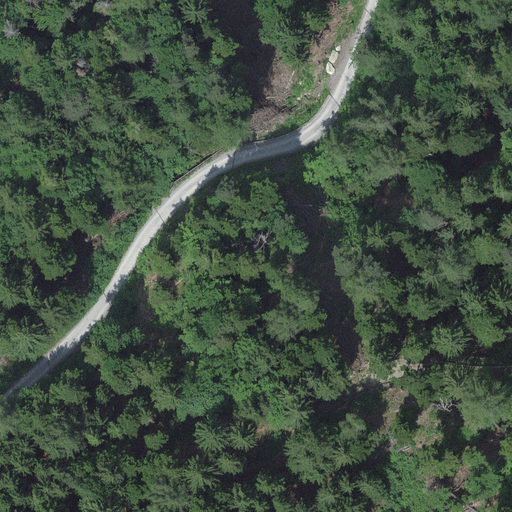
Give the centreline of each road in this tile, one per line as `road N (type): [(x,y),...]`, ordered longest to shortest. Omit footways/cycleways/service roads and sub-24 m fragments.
road 1 (track): [(376,0),(326,119),(294,144),(238,158),(189,187),(77,336),(0,403)]
road 2 (track): [(145,511),(285,451),(341,393),(405,367),(511,373)]
